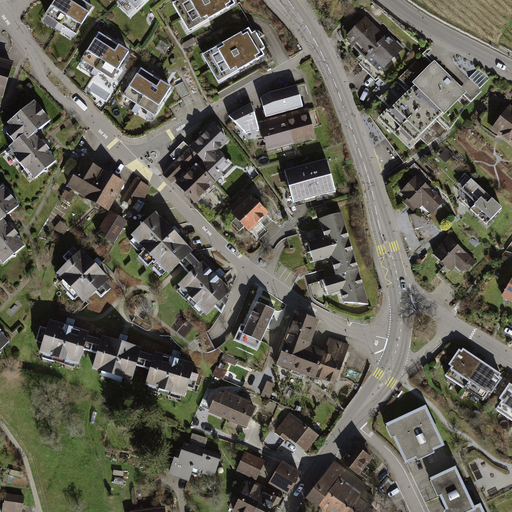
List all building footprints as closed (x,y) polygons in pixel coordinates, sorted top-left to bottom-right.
[(77,0),(56,0),(46,20),(76,39),(94,10),(77,0)] [(123,0),(138,15),(152,0),(123,0)] [(187,0),(173,8),(187,35),(235,9),(231,3),(235,1),(234,0),(187,0)] [(370,18),(345,41),(381,78),(405,55),(370,18)] [(248,33),(202,60),(217,86),(263,59),(260,53),(264,52),(255,36),(251,38),(248,33)] [(98,36),(82,67),(111,85),(130,54),(98,36)] [(14,63),(0,59),(0,99),(3,101),(14,63)] [(435,64),(412,87),(443,119),(467,96),(435,64)] [(171,89),(141,71),(123,98),(153,116),(171,89)] [(304,83),(269,92),(260,98),(265,117),(311,105),(304,83)] [(441,117),(412,89),(380,120),(409,151),(441,117)] [(251,103),(228,116),(245,134),(258,130),(251,103)] [(50,124),(33,105),(7,128),(11,132),(5,138),(12,146),(4,153),(31,185),(55,164),(33,138),(50,124)] [(511,105),(490,132),(511,149),(511,105)] [(258,122),(265,151),(314,138),(307,109),(258,122)] [(201,142),(190,153),(201,165),(198,168),(213,185),(230,171),(217,156),(230,144),(212,124),(198,138),(201,142)] [(175,189),(194,208),(216,188),(213,185),(198,168),(201,165),(190,153),(184,146),(170,158),(177,165),(164,176),(172,185),(183,175),(187,178),(175,189)] [(326,159),(283,170),(292,204),(335,192),(326,159)] [(101,174),(79,161),(61,190),(83,203),(101,174)] [(123,188),(101,174),(83,203),(105,217),(123,188)] [(502,208),(468,175),(457,186),(476,204),(470,209),(486,225),(502,208)] [(150,187),(135,178),(122,200),(137,209),(150,187)] [(445,210),(414,180),(399,196),(418,216),(412,219),(417,232),(430,226),(445,210)] [(19,209),(3,190),(0,191),(0,265),(1,267),(24,248),(2,223),(19,209)] [(270,222),(249,201),(230,219),(251,240),(270,222)] [(127,221),(110,212),(97,235),(114,244),(127,221)] [(153,217),(130,241),(169,278),(179,268),(184,272),(193,263),(187,258),(191,253),(153,217)] [(366,304),(346,217),(318,224),(323,243),(306,247),(311,268),(329,264),(333,281),(321,283),(325,299),(340,295),(344,309),(353,307),(366,304)] [(472,260),(450,238),(434,255),(450,270),(455,265),(462,271),(472,260)] [(108,284),(79,254),(53,278),(81,308),(108,284)] [(198,269),(193,263),(184,272),(189,279),(176,290),(205,319),(231,295),(203,266),(198,269)] [(511,282),(501,301),(511,307),(511,282)] [(0,305),(0,352),(8,343),(0,335),(0,305)] [(254,306),(241,337),(261,345),(274,314),(254,306)] [(285,343),(307,350),(316,323),(295,316),(285,343)] [(86,336),(48,325),(38,358),(76,369),(81,353),(89,355),(92,342),(85,340),(86,336)] [(100,344),(92,342),(89,355),(95,357),(91,374),(131,384),(135,369),(142,371),(146,357),(139,355),(140,350),(101,340),(100,344)] [(334,390),(348,348),(328,341),(323,355),(314,383),(334,390)] [(299,378),(307,350),(285,343),(277,372),(299,378)] [(323,355),(307,350),(299,378),(314,383),(323,355)] [(451,371),(446,380),(483,403),(488,395),(491,397),(502,379),(459,353),(448,369),(451,371)] [(152,359),(146,357),(142,371),(149,373),(144,390),(183,400),(192,366),(153,355),(152,359)] [(276,384),(268,381),(261,396),(270,400),(276,384)] [(511,390),(511,391),(509,389),(499,402),(503,404),(497,413),(511,423),(511,390)] [(256,408),(218,392),(208,415),(247,431),(256,408)] [(276,405),(269,402),(265,411),(273,414),(276,405)] [(443,445),(426,407),(386,426),(392,438),(395,437),(406,461),(443,445)] [(319,438),(290,415),(276,433),(305,456),(319,438)] [(222,459),(183,445),(177,461),(174,460),(168,476),(191,484),(193,478),(201,481),(203,476),(214,481),(222,459)] [(372,460),(353,445),(339,463),(359,478),(372,460)] [(246,453),(236,471),(256,481),(265,463),(246,453)] [(336,464),(334,463),(305,502),(307,504),(317,511),(319,510),(346,473),(336,464)] [(300,476),(282,465),(269,487),(287,498),(300,476)] [(474,511),(454,470),(428,483),(441,511),(474,511)] [(368,489),(346,473),(319,510),(322,511),(350,511),(359,500),(368,489)] [(234,511),(254,511),(264,492),(248,484),(234,511)] [(254,511),(275,511),(281,500),(264,492),(254,511)] [(22,511),(25,499),(5,497),(3,511),(22,511)] [(359,500),(350,511),(365,511),(369,507),(359,500)]
